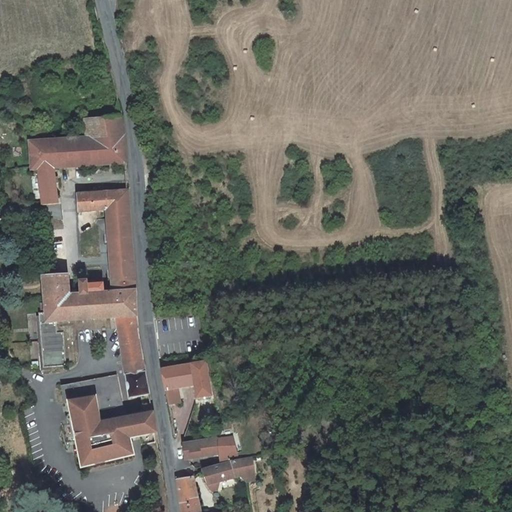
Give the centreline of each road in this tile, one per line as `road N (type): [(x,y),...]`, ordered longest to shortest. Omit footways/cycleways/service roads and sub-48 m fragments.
road 1 (tertiary): [(103,0),(138,167),(174,511)]
road 2 (unknown): [(114,360),(57,368),(49,381),(50,444),(62,479),(71,500),(104,511)]
